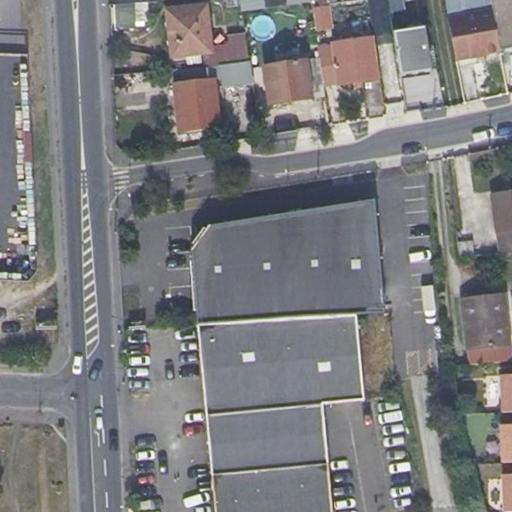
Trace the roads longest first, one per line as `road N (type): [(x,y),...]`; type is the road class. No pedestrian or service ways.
road 1 (residential): [(86,195),(511,121)]
road 2 (primary): [(86,195),(95,397)]
road 3 (primary): [(75,0),(86,195)]
